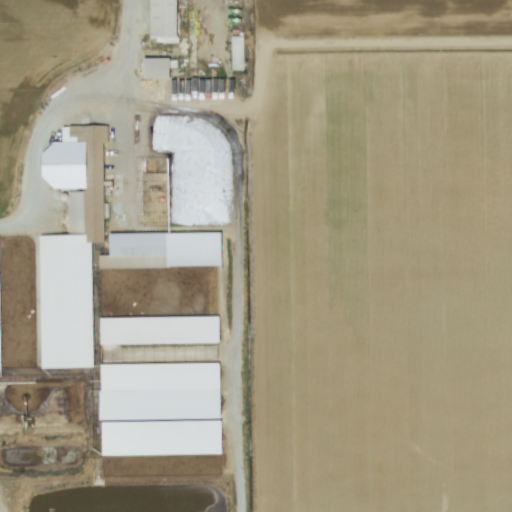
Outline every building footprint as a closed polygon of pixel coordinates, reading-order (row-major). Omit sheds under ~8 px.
[(174,0),(148,0),(149,35),(175,35),(174,0)] [(242,68),(241,35),(230,35),(231,69),(242,68)] [(168,56),(142,57),(142,77),(168,77),(168,56)] [(39,366),(91,366),(91,232),(85,232),(85,220),(102,220),(102,140),(106,140),(106,124),(61,124),(61,140),(50,140),(50,149),(41,149),(41,186),(67,186),(67,234),(39,234),(39,366)] [(220,264),(219,231),(166,232),(165,158),(139,158),(140,232),(108,232),(108,253),(97,254),(97,266),(220,264)] [(217,315),(99,316),(99,343),(218,341),(217,315)] [(220,452),(219,419),(101,421),(101,454),(220,452)]
